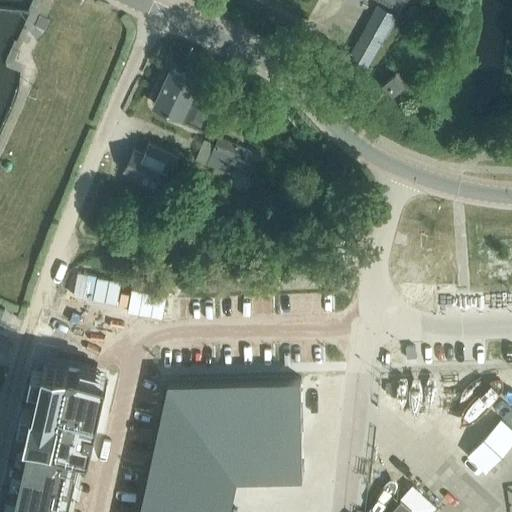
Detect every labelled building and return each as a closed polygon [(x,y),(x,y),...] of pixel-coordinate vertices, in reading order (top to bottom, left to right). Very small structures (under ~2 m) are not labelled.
[(403,4),(396,0),(374,0),(398,13),(403,4)] [(368,66),(395,17),(377,7),(350,56),(368,66)] [(203,126),(207,115),(206,111),(194,106),(199,95),(199,93),(193,91),(199,79),(173,67),(173,66),(171,65),(154,103),(203,126)] [(394,93),(406,82),(396,71),(384,83),(394,93)] [(231,174),(242,146),(219,136),(207,164),(231,174)] [(164,163),(174,167),(179,156),(148,142),(143,152),(133,147),(124,168),(155,183),(164,163)] [(92,314),(157,317),(158,273),(112,271),(112,290),(93,289),(92,314)] [(67,511),(82,450),(87,451),(90,452),(107,379),(107,377),(105,377),(80,371),(77,370),(76,372),(44,364),(43,369),(39,385),(34,407),(33,406),(33,407),(29,424),(25,437),(27,438),(30,438),(29,444),(25,460),(23,470),(19,486),(17,496),(13,511),(67,511)] [(169,380),(140,511),(230,511),(238,474),(304,472),(302,377),(169,380)] [(403,491),(384,511),(430,511),(413,495),(410,498),(403,491)]
